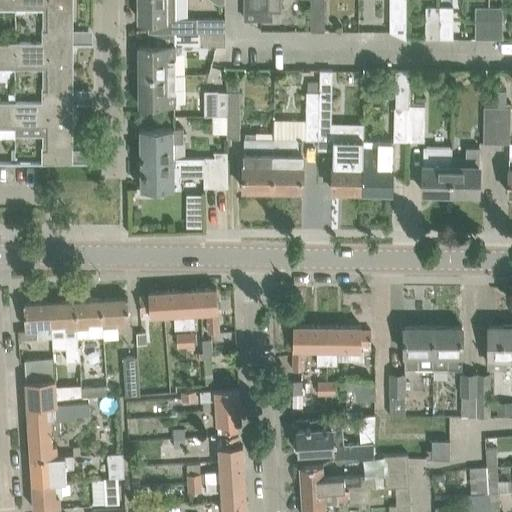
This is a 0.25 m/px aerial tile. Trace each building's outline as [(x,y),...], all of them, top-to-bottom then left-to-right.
[(15,0),(15,7),(47,7),(47,26),(42,26),(42,42),(42,43),(93,43),(93,42),(73,42),(73,0),(15,0)] [(176,19),(176,18),(175,0),(138,0),(139,19),(176,19)] [(244,0),(244,19),(260,19),(272,19),(272,11),(281,11),(281,0),(244,0)] [(310,0),(311,31),(325,31),(324,0),(310,0)] [(389,0),(390,19),(390,31),(406,38),(406,0),(389,0)] [(439,38),(439,18),(439,5),(426,5),(426,38),(439,38)] [(439,5),(439,18),(439,38),(453,38),(453,30),(463,30),(463,11),(452,11),(453,5),(439,5)] [(488,38),(488,18),(488,6),(475,6),(475,38),(488,38)] [(488,6),(488,18),(488,38),(503,38),(503,6),(488,6)] [(179,31),(198,31),(225,31),(225,19),(225,18),(179,18),(179,31)] [(139,44),(139,74),(176,73),(175,53),(183,53),(183,46),(225,45),(225,31),(198,31),(179,31),(174,32),(174,44),(139,44)] [(0,42),(0,66),(15,66),(15,42),(0,42)] [(42,42),(15,42),(15,66),(46,66),(46,86),(42,86),(42,102),(93,102),(73,102),(73,43),(93,43),(42,43),(42,42)] [(139,103),(176,103),(176,73),(139,74),(139,103)] [(264,74),(262,76),(262,80),(265,82),(268,81),(270,79),(270,76),(267,74),(264,74)] [(204,89),(204,115),(227,115),(226,91),(218,91),(218,89),(204,89)] [(228,137),(239,137),(239,91),(226,91),(227,115),(228,137)] [(306,138),(306,140),(318,140),(319,91),(318,91),(305,91),(306,118),(274,119),(274,137),(273,189),(302,189),(303,169),(303,152),(302,152),(303,138),(306,138)] [(0,101),(0,137),(15,138),(15,125),(15,102),(9,102),(0,101)] [(93,102),(42,102),(15,102),(15,125),(46,125),(46,145),(42,145),(42,163),(93,163),(93,161),(73,161),(73,103),(93,103),(93,102)] [(408,104),(408,107),(408,140),(424,140),(424,104),(408,104)] [(483,142),(498,143),(498,106),(484,106),(483,142)] [(498,143),(509,143),(510,106),(498,106),(498,143)] [(377,142),(362,142),(361,153),(363,153),(362,190),(391,191),(392,171),(392,147),(393,147),(393,140),(408,140),(408,107),(394,107),(394,139),(378,139),(377,142)] [(139,128),(140,158),(174,157),(174,141),(183,141),(182,127),(139,128)] [(243,168),(243,188),(273,189),(274,137),(244,137),(243,161),(243,168)] [(424,145),(423,192),(450,192),(451,156),(452,156),(452,145),(424,145)] [(479,193),(479,173),(479,146),(466,146),(466,156),(452,156),(451,156),(450,192),(479,193)] [(228,151),(215,151),(215,156),(216,156),(217,186),(229,186),(228,151)] [(333,170),(332,190),(362,190),(363,153),(361,153),(333,153),(333,162),(333,170)] [(204,156),(205,187),(217,186),(216,156),(215,156),(204,156)] [(140,188),(174,187),(174,157),(140,158),(140,188)] [(185,192),(185,223),(201,223),(201,192),(185,192)] [(150,310),(150,314),(174,313),(174,328),(194,327),(193,312),(207,311),(209,331),(219,331),(217,287),(149,291),(149,295),(140,295),(140,311),(150,310)] [(103,320),(102,320),(103,327),(117,326),(117,323),(129,322),(128,296),(102,298),(103,320)] [(102,320),(103,320),(102,298),(77,299),(78,325),(77,325),(77,338),(90,337),(90,333),(103,333),(103,327),(102,320)] [(79,370),(77,338),(77,325),(78,325),(77,299),(50,301),(52,331),(65,330),(68,371),(79,370)] [(37,337),(52,336),(52,331),(50,301),(24,302),(25,328),(37,328),(37,337)] [(361,348),(361,344),(371,344),(371,329),(361,329),(361,325),(294,324),(293,368),(304,369),(304,347),(317,347),(317,362),(336,362),(337,348),(361,348)] [(404,325),(404,367),(437,368),(438,325),(404,325)] [(438,325),(437,368),(462,368),(462,325),(438,325)] [(505,364),(504,357),(511,356),(511,325),(489,325),(490,365),(505,364)] [(145,331),(136,331),(137,343),(146,343),(145,331)] [(176,346),(179,346),(185,345),(193,345),(193,331),(176,332),(176,346)] [(202,339),(203,346),(203,352),(212,351),(211,338),(202,339)] [(122,356),(125,394),(139,394),(137,355),(122,356)] [(25,359),(26,380),(55,378),(53,358),(25,359)] [(390,374),(390,415),(405,415),(405,373),(390,374)] [(461,395),(461,414),(479,414),(480,374),(460,374),(460,395),(461,395)] [(490,374),(480,374),(479,414),(490,414),(490,374)] [(56,399),(55,378),(26,380),(27,401),(56,399)] [(293,380),(293,393),(293,406),(302,406),(302,380),(293,380)] [(318,380),(317,394),(335,395),(335,380),(318,380)] [(376,390),(375,380),(348,380),(348,390),(376,390)] [(82,396),(108,394),(107,384),(81,386),(82,396)] [(202,400),(203,410),(216,409),(218,432),(238,431),(237,422),(241,421),(239,387),(199,389),(200,400),(202,400)] [(182,400),(196,399),(196,389),(181,390),(182,400)] [(88,401),(28,405),(29,431),(31,457),(57,455),(56,443),(52,444),(51,430),(60,429),(59,419),(75,418),(75,414),(89,413),(88,401)] [(339,449),(339,443),(343,443),(342,416),(310,418),(311,425),(306,425),(307,427),(298,428),(299,452),(339,449)] [(183,427),(172,427),(173,445),(184,445),(183,427)] [(220,469),(205,470),(205,481),(206,490),(206,491),(222,490),(223,511),(247,511),(243,444),(239,444),(238,435),(218,436),(219,447),(220,469)] [(486,465),(497,465),(511,464),(511,457),(497,459),(496,435),(484,435),(486,465)] [(426,449),(426,457),(449,457),(449,439),(432,439),(431,449),(426,449)] [(349,442),(350,456),(374,455),(373,441),(349,442)] [(107,452),(109,476),(109,477),(117,477),(117,476),(124,475),(122,451),(107,452)] [(407,452),(384,454),(386,485),(395,484),(395,485),(409,484),(407,452)] [(57,455),(31,457),(32,482),(62,480),(65,480),(65,467),(74,466),(73,454),(57,455)] [(302,491),(368,487),(375,487),(374,472),(323,475),(322,464),(300,466),(302,491)] [(486,465),(468,466),(470,493),(498,491),(497,472),(497,465),(486,465)] [(140,469),(132,470),(133,485),(141,484),(140,469)] [(199,470),(187,471),(188,482),(188,491),(202,490),(202,481),(201,470),(199,470)] [(106,503),(119,502),(117,477),(109,477),(109,476),(104,477),(106,503)] [(60,496),(63,496),(62,480),(32,482),(34,509),(60,507),(60,496)] [(410,511),(409,484),(395,485),(396,503),(388,504),(388,511),(410,511)] [(369,500),(368,487),(302,491),(303,511),(325,511),(325,502),(337,501),(337,498),(348,497),(348,501),(369,500)] [(465,511),(499,511),(498,491),(470,493),(465,493),(465,511)]
